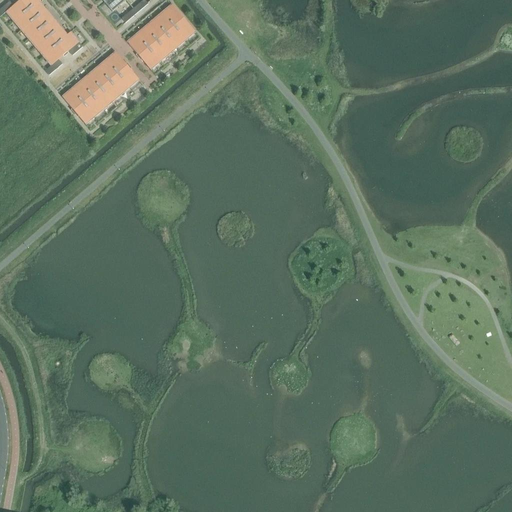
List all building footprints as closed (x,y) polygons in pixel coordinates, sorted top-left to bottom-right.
[(0,17),(0,18),(6,13),(51,66),(45,71),(49,76),(63,65),(59,60),(69,52),(73,56),(83,48),(71,33),(67,36),(39,3),(41,0),(21,0),(13,7),(10,2),(0,10),(0,17)] [(127,0),(101,0),(112,13),(127,0)] [(144,0),(122,19),(125,24),(148,4),(144,0)] [(172,5),(127,43),(151,71),(196,33),(172,5)] [(62,98),(86,125),(139,80),(116,53),(62,98)]
